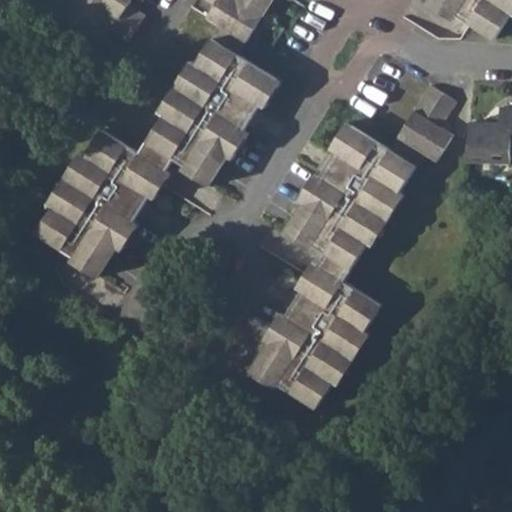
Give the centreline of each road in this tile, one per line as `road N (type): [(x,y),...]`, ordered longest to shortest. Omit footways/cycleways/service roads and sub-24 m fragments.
road 1 (residential): [(242,208),(218,204),(190,214),(145,290),(154,313),(203,340),(222,332),(267,251),(260,229)]
road 2 (residential): [(242,208),(328,72)]
road 3 (residential): [(511,60),(431,56),(383,28)]
